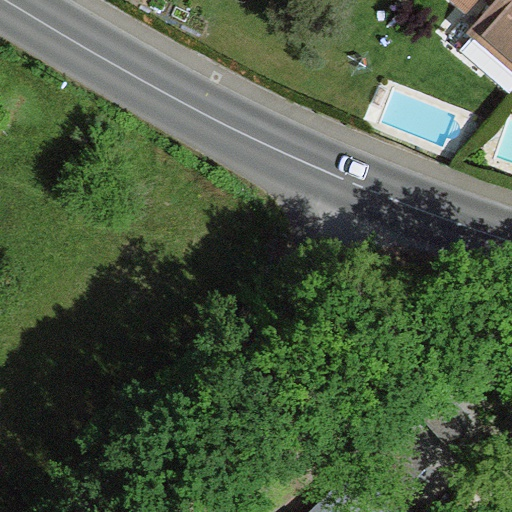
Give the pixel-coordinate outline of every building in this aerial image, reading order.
[(511,0),(510,0),(475,34),(511,62),(511,0)] [(489,328),(459,336),(474,389),(504,381),(489,328)] [(451,388),(422,359),(400,391),(424,414),(451,388)] [(390,424),(366,446),(386,468),(410,446),(390,424)] [(410,511),(360,460),(307,511),(410,511)]
